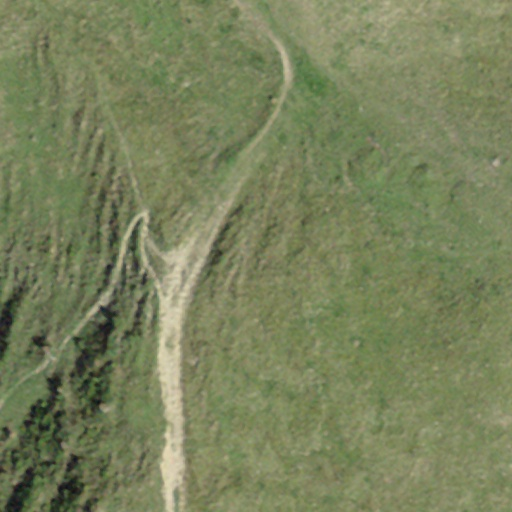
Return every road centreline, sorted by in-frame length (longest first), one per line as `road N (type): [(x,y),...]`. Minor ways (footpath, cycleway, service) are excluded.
road 1 (track): [(298,0),(304,41),(272,124),(179,284)]
road 2 (track): [(179,284),(180,511)]
